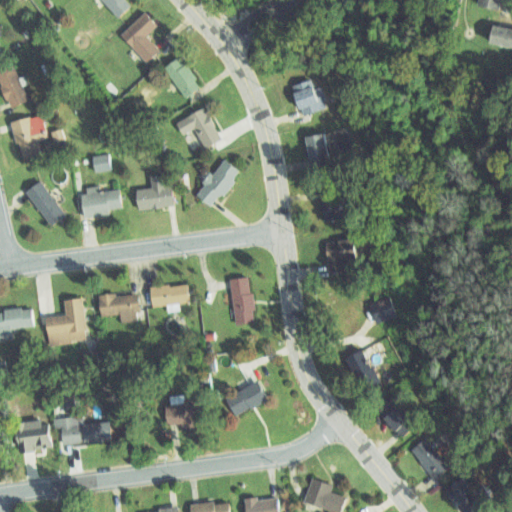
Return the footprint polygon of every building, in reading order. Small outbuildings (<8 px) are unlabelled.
[(101,0),(121,19),(137,3),(133,0),(101,0)] [(504,0),(479,0),(479,4),(502,9),(504,0)] [(145,65),(120,34),(147,12),(157,25),(147,33),(161,52),(145,65)] [(495,26),(511,29),(511,47),(492,44),(495,26)] [(168,69),(188,99),(207,87),(187,56),(168,69)] [(0,73),(0,83),(11,107),(32,98),(17,65),(0,73)] [(296,89),(306,114),(326,106),(315,81),(296,89)] [(227,137),(202,106),(180,123),(190,136),(196,132),(210,150),(227,137)] [(24,161),(16,122),(44,117),(47,133),(40,134),(45,157),(24,161)] [(310,135),(314,162),(335,159),(331,132),(310,135)] [(94,155),(96,172),(112,170),(110,153),(94,155)] [(215,208),(243,170),(227,158),(199,196),(215,208)] [(141,212),(177,208),(174,185),(167,185),(166,176),(151,178),(153,188),(138,190),(141,212)] [(28,194),(51,222),(68,208),(46,180),(28,194)] [(89,217),(125,211),(122,189),(86,194),(89,217)] [(323,218),(351,214),(347,190),(319,194),(323,218)] [(327,252),(363,248),(360,225),(324,229),(327,252)] [(330,272),(345,270),(343,260),(357,258),(355,238),(326,241),(330,272)] [(257,320),(254,279),(232,281),(235,322),(257,320)] [(160,308),(196,304),(193,281),(157,286),(160,308)] [(104,316),(140,311),(137,289),(101,293),(104,316)] [(378,326),(405,317),(398,294),(371,303),(378,326)] [(52,336),(93,332),(89,297),(72,299),(73,312),(50,314),(52,336)] [(30,302),(0,307),(0,342),(13,340),(11,327),(34,323),(30,302)] [(385,381),(362,346),(344,358),(366,393),(385,381)] [(83,352),(85,365),(99,363),(97,350),(83,352)] [(240,416),(271,398),(259,378),(228,397),(240,416)] [(379,409),(400,438),(419,424),(397,395),(379,409)] [(168,427),(204,422),(202,400),(166,404),(168,427)] [(65,448),(107,443),(104,422),(63,427),(65,448)] [(17,452),(53,447),(50,425),(14,429),(17,452)] [(414,453),(437,481),(454,466),(431,438),(414,453)] [(345,511),(335,511),(305,502),(314,475),(331,481),(327,490),(350,498),(345,511)] [(448,494),(462,511),(482,511),(488,507),(465,479),(448,494)] [(283,511),(280,495),(244,500),(246,511),(283,511)] [(228,511),(227,498),(191,503),(192,511),(228,511)]
